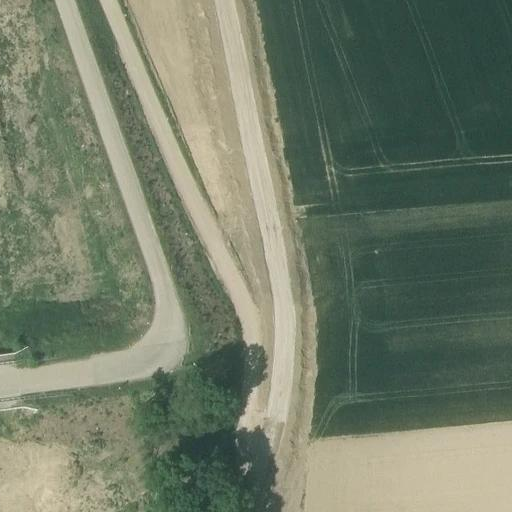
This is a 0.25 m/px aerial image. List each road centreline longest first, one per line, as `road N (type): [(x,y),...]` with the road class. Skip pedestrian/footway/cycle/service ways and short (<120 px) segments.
road 1 (unclassified): [(0,384),(153,364),(169,337),(61,0)]
road 2 (unclassified): [(248,511),(278,325),(219,0)]
